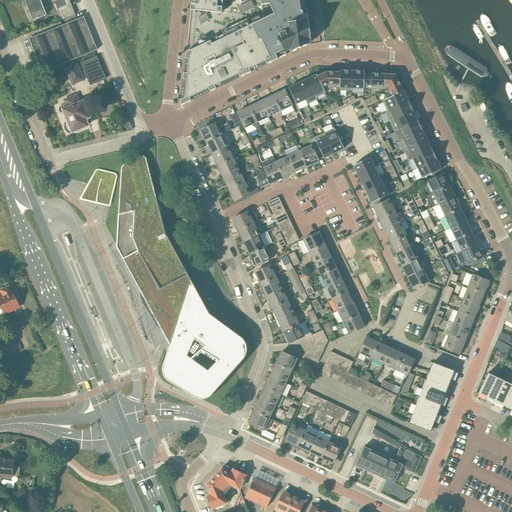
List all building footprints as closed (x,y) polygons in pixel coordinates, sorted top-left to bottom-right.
[(24,0),(33,20),(47,15),(40,0),(24,0)] [(69,0),(51,0),(60,20),(75,14),(69,0)] [(191,0),(181,106),(309,44),(307,40),(311,40),(306,0),(191,0)] [(84,16),(29,39),(43,72),(97,50),(84,16)] [(449,54),(485,79),(491,72),(455,46),(449,54)] [(96,57),(81,63),(91,85),(106,79),(96,57)] [(65,69),(72,85),(84,80),(78,64),(65,69)] [(339,87),(339,90),(344,90),(352,90),(352,88),(353,71),(340,71),(340,73),(341,73),(340,84),(340,87),(339,87)] [(353,71),(352,88),(364,89),(364,88),(365,85),(364,85),(365,74),(365,73),(365,72),(353,71)] [(318,76),(323,87),(324,89),(330,87),(339,87),(340,87),(340,84),(341,73),(340,73),(327,72),(318,76)] [(365,74),(364,85),(365,85),(364,88),(376,88),(385,89),(386,74),(365,74),(365,73),(365,74)] [(317,74),(308,79),(316,97),(317,97),(326,93),(324,89),(323,87),(318,76),(317,74)] [(386,74),(385,89),(386,89),(390,97),(393,96),(404,91),(396,75),(386,74)] [(303,81),(298,83),(306,100),(308,104),(315,100),(317,99),(318,99),(317,97),(316,97),(308,79),(303,81)] [(289,88),(296,104),(301,102),(306,100),(298,83),(289,88)] [(273,95),(281,111),(292,105),(285,90),(273,95)] [(390,97),(383,101),(387,111),(408,101),(404,91),(393,96),(390,97)] [(269,116),(281,111),(273,95),(262,101),(269,116)] [(66,104),(61,106),(59,107),(59,110),(60,112),(62,114),(65,113),(72,132),(88,125),(85,119),(89,117),(83,102),(79,103),(76,96),(65,100),(66,104)] [(257,122),(269,116),(262,101),(250,107),(257,122)] [(387,111),(385,112),(390,122),(413,110),(408,101),(387,111)] [(257,122),(250,107),(237,112),(245,128),(252,125),(256,128),(259,127),(257,122)] [(413,110),(390,122),(395,131),(418,120),(413,110)] [(241,126),(236,114),(231,117),(236,128),(241,126)] [(301,125),(298,119),(287,125),(290,130),(301,125)] [(418,120),(395,131),(399,141),(422,130),(418,120)] [(201,130),(207,142),(222,134),(232,130),(229,124),(219,129),(216,123),(201,130)] [(334,128),(324,133),(334,153),(344,148),(334,128)] [(272,138),(278,135),(275,130),(269,133),(272,138)] [(422,130),(399,141),(404,151),(427,140),(422,130)] [(241,140),(247,137),(244,131),(238,134),(241,140)] [(290,132),(279,137),(282,143),(293,138),(290,132)] [(324,133),(314,138),(315,138),(324,158),(334,153),(324,133)] [(228,146),(222,134),(207,142),(212,154),(228,146)] [(250,142),(247,137),(241,140),(244,145),(250,142)] [(275,146),(282,143),(279,137),(273,140),(275,146)] [(252,141),(255,146),(266,141),(264,138),(259,140),(258,138),(252,141)] [(427,140),(404,151),(409,160),(409,161),(413,159),(413,158),(432,149),(427,140)] [(267,144),(256,148),(259,154),(269,149),(267,144)] [(300,151),(307,166),(319,161),(311,145),(300,151)] [(234,159),(228,146),(212,154),(218,166),(234,159)] [(432,149),(413,158),(413,159),(415,163),(418,168),(436,159),(432,149)] [(288,156),(295,172),(307,166),(300,151),(288,156)] [(121,170),(117,246),(129,269),(170,344),(167,353),(163,366),(163,368),(163,371),(163,373),(164,376),(166,378),(169,381),(190,394),(196,398),(199,399),(203,399),(207,398),(210,396),(212,394),(235,368),(242,360),(243,359),(245,356),(247,352),(247,348),(247,347),(246,344),(244,340),(241,337),(224,325),(210,314),(203,303),(175,250),(166,233),(163,221),(158,203),(146,159),(145,157),(143,156),(141,155),(139,156),(125,164),(123,165),(122,167),(121,169),(121,170)] [(252,163),(258,161),(255,155),(250,158),(252,163)] [(283,178),(295,172),(288,156),(276,162),(283,178)] [(271,183),(283,178),(276,162),(274,157),(262,163),(271,183)] [(368,158),(354,165),(358,175),(374,167),(370,158),(369,158),(368,158)] [(218,166),(223,177),(239,170),(234,159),(218,166)] [(436,159),(418,168),(423,178),(441,169),(436,159)] [(258,161),(252,163),(255,169),(261,167),(258,161)] [(374,167),(358,175),(363,184),(379,176),(374,167)] [(223,177),(229,189),(245,182),(239,170),(223,177)] [(270,184),(264,172),(256,176),(262,188),(270,184)] [(428,181),(434,193),(449,185),(443,173),(428,181)] [(379,176),(363,184),(367,193),(383,185),(384,186),(388,184),(383,174),(379,176)] [(82,200),(98,204),(100,189),(102,179),(92,176),(81,198),(80,199),(82,200)] [(250,193),(245,182),(229,189),(235,201),(250,193)] [(383,185),(367,193),(372,203),(388,195),(384,186),(383,185)] [(439,204),(455,197),(449,185),(434,193),(439,204)] [(408,205),(413,202),(408,191),(404,193),(407,198),(405,199),(408,205)] [(415,202),(421,199),(418,193),(412,196),(415,202)] [(267,202),(270,208),(281,202),(279,197),(267,202)] [(445,216),(460,209),(455,197),(439,204),(445,216)] [(380,218),(395,211),(389,199),(374,206),(380,218)] [(424,204),(421,199),(415,202),(418,207),(424,204)] [(281,202),(270,208),(273,213),(284,208),(281,202)] [(416,208),(413,202),(408,205),(411,211),(416,208)] [(284,208),(273,213),(275,218),(286,213),(284,208)] [(263,212),(266,218),(271,215),(269,209),(263,212)] [(451,228),(466,220),(460,209),(445,216),(451,228)] [(238,231),(254,223),(248,211),(233,219),(238,231)] [(385,230),(401,223),(395,211),(380,218),(385,230)] [(286,213),(275,218),(278,224),(289,218),(286,213)] [(274,221),(271,215),(266,218),(269,223),(274,221)] [(427,225),(432,222),(429,216),(424,219),(427,225)] [(289,218),(278,224),(280,229),(291,223),(289,218)] [(419,228),(425,225),(422,220),(416,222),(419,228)] [(456,240),(472,232),(466,220),(451,228),(456,240)] [(432,222),(427,225),(429,230),(435,227),(432,222)] [(244,242),(260,235),(254,223),(238,231),(244,242)] [(283,234),(294,229),(291,223),(280,229),(283,234)] [(391,242),(406,234),(401,223),(385,230),(391,242)] [(425,225),(419,228),(422,234),(427,231),(425,225)] [(285,239),(297,234),(294,229),(283,234),(285,239)] [(309,252),(325,244),(319,232),(304,240),(309,252)] [(412,246),(417,244),(411,232),(406,234),(391,242),(396,254),(412,246)] [(462,251),(477,244),(472,232),(456,240),(462,251)] [(277,241),(283,238),(280,233),(274,236),(277,241)] [(297,234),(285,239),(288,245),(299,240),(297,234)] [(265,247),(260,235),(244,242),(250,255),(265,247)] [(283,238),(277,241),(280,247),(286,244),(283,238)] [(440,240),(435,242),(438,248),(443,245),(440,240)] [(430,252),(436,249),(433,243),(428,246),(430,252)] [(331,256),(325,244),(309,252),(315,263),(331,256)] [(412,246),(396,254),(402,265),(417,258),(422,256),(417,244),(412,246)] [(483,256),(477,244),(462,251),(468,263),(483,256)] [(445,245),(438,248),(442,255),(448,252),(445,245)] [(271,259),(265,247),(250,255),(255,266),(271,259)] [(439,255),(436,249),(430,252),(433,257),(439,255)] [(291,260),(297,257),(294,252),(289,254),(291,260)] [(336,268),(331,256),(315,263),(321,275),(336,268)] [(300,263),(297,257),(291,260),(294,266),(300,263)] [(408,277),(423,270),(417,258),(402,265),(408,277)] [(288,271),(293,269),(290,263),(285,266),(288,271)] [(449,271),(455,269),(452,263),(446,266),(449,271)] [(255,272),(261,284),(276,277),(271,265),(255,272)] [(442,275),(447,272),(445,267),(439,269),(442,275)] [(293,284),(299,280),(294,268),(293,269),(288,271),(287,272),(293,284)] [(342,279),(336,268),(321,275),(326,287),(342,279)] [(429,282),(423,270),(408,277),(414,289),(429,282)] [(459,276),(453,273),(450,279),(456,282),(459,276)] [(300,278),(303,284),(308,281),(306,275),(300,278)] [(468,287),(484,293),(489,281),(473,275),(468,287)] [(276,277),(261,284),(266,296),(282,289),(276,277)] [(332,299),(347,291),(342,279),(326,287),(332,299)] [(298,295),(299,295),(305,292),(299,280),(293,284),(298,295)] [(311,287),(308,281),(303,284),(305,289),(311,287)] [(0,298),(0,312),(1,315),(4,314),(11,310),(20,305),(14,292),(13,293),(10,286),(1,290),(4,297),(0,298)] [(448,286),(445,292),(451,294),(454,288),(448,286)] [(484,293),(468,287),(463,299),(479,305),(484,293)] [(272,308),(288,300),(282,289),(266,296),(272,308)] [(338,310),(353,303),(347,291),(332,299),(338,310)] [(308,298),(305,292),(299,295),(302,301),(308,298)] [(451,294),(445,292),(442,300),(448,303),(451,294)] [(311,301),(314,307),(320,305),(317,299),(311,301)] [(479,305),(463,299),(458,311),(474,317),(479,305)] [(278,320),(293,312),(288,300),(272,308),(278,320)] [(343,322),(359,315),(353,303),(338,310),(343,322)] [(322,310),(320,305),(314,307),(317,313),(322,310)] [(310,318),(316,316),(313,310),(307,313),(310,318)] [(438,310),(436,316),(442,318),(444,312),(438,310)] [(474,317),(458,311),(454,323),(469,330),(474,317)] [(283,331),(299,324),(293,312),(278,320),(283,331)] [(343,322),(335,326),(337,331),(346,327),(349,334),(364,326),(359,315),(343,322)] [(316,316),(310,318),(313,324),(319,321),(316,316)] [(442,318),(436,316),(433,322),(439,324),(442,318)] [(322,325),(325,331),(331,328),(328,322),(322,325)] [(465,342),(469,330),(454,323),(449,335),(465,342)] [(305,336),(299,324),(283,331),(289,343),(305,336)] [(331,328),(325,331),(328,336),(334,334),(331,328)] [(315,341),(328,341),(323,330),(312,335),(315,341)] [(498,338),(508,344),(511,338),(501,332),(498,338)] [(465,342),(449,335),(444,348),(460,354),(465,342)] [(368,366),(379,343),(367,337),(360,352),(366,356),(362,364),(368,366)] [(511,347),(497,339),(494,346),(507,354),(511,347)] [(312,346),(323,351),(328,341),(315,341),(312,346)] [(372,358),(383,364),(391,348),(379,343),(372,358)] [(312,346),(310,352),(320,357),(323,351),(312,346)] [(383,364),(395,369),(402,354),(391,348),(383,364)] [(331,365),(336,354),(331,351),(326,362),(331,365)] [(276,364),(292,371),(297,359),(282,352),(276,364)] [(318,363),(320,357),(310,352),(307,358),(318,363)] [(342,356),(336,354),(331,365),(337,367),(342,356)] [(414,359),(402,354),(395,369),(407,375),(414,359)] [(347,359),(342,356),(337,367),(342,370),(347,359)] [(353,362),(347,359),(342,370),(348,372),(348,373),(353,362)] [(321,373),(326,376),(331,365),(326,362),(321,373)] [(429,371),(451,379),(454,371),(433,362),(429,371)] [(292,371),(276,364),(271,375),(286,383),(292,371)] [(315,368),(310,365),(307,371),(313,374),(315,368)] [(331,365),(326,376),(332,378),(337,367),(331,365)] [(332,378),(337,381),(342,370),(337,367),(332,378)] [(342,370),(337,381),(343,383),(348,372),(342,370)] [(371,374),(365,371),(362,377),(368,380),(371,374)] [(451,379),(429,371),(426,380),(448,388),(451,379)] [(343,383),(348,386),(353,375),(348,373),(348,372),(343,383)] [(478,394),(487,398),(497,377),(488,373),(478,394)] [(280,395),(286,383),(271,375),(265,387),(280,395)] [(348,386),(353,388),(359,377),(353,375),(348,386)] [(511,377),(507,376),(505,381),(495,402),(503,406),(511,387),(511,377)] [(364,380),(359,377),(353,388),(359,391),(364,380)] [(495,402),(505,381),(497,377),(487,398),(495,402)] [(359,391),(364,394),(370,383),(364,380),(359,391)] [(386,389),(389,383),(383,380),(380,386),(386,389)] [(448,388),(426,380),(423,388),(444,397),(448,388)] [(301,383),(299,389),(304,391),(307,386),(301,383)] [(364,394),(370,396),(375,385),(370,383),(364,394)] [(389,383),(386,389),(392,391),(395,385),(389,383)] [(380,388),(375,385),(370,396),(375,399),(380,388)] [(444,397),(423,388),(417,386),(414,395),(419,397),(441,405),(444,397)] [(280,395),(265,387),(260,399),(275,406),(280,395)] [(511,408),(511,387),(503,406),(511,410),(511,408)] [(375,399),(381,401),(386,390),(380,388),(375,399)] [(304,391),(299,389),(296,395),(302,397),(304,391)] [(381,401),(386,404),(391,393),(386,390),(381,401)] [(307,405),(312,394),(306,391),(301,402),(307,405)] [(397,396),(391,393),(386,404),(392,407),(397,396)] [(312,394),(307,405),(312,408),(318,396),(312,394)] [(312,408),(318,410),(323,399),(318,396),(312,408)] [(441,405),(419,397),(416,405),(438,414),(441,405)] [(275,406),(260,399),(254,411),(269,418),(275,406)] [(318,410),(321,412),(323,413),(329,402),(323,399),(318,410)] [(329,415),(334,404),(329,402),(323,413),(327,415),(329,415)] [(334,418),(339,407),(334,404),(329,415),(334,418)] [(309,408),(303,405),(300,411),(306,414),(309,408)] [(438,414),(416,405),(413,414),(434,422),(438,414)] [(290,406),(287,412),(293,415),(296,409),(290,406)] [(339,407),(334,418),(340,421),(345,409),(339,407)] [(345,423),(350,412),(345,409),(340,421),(345,423)] [(269,418),(254,411),(248,423),(266,431),(268,430),(273,419),(269,418)] [(293,415),(287,412),(282,423),(288,426),(293,415)] [(324,422),(326,416),(327,415),(323,413),(321,412),(318,419),(324,422)] [(350,412),(345,423),(351,426),(356,415),(350,412)] [(434,422),(413,414),(409,423),(431,431),(434,422)] [(326,416),(324,422),(329,425),(332,419),(326,416)] [(277,435),(283,437),(288,426),(282,424),(277,435)] [(298,446),(305,431),(293,425),(286,440),(298,446)] [(347,433),(350,427),(344,425),(341,431),(347,433)] [(310,452),(317,436),(305,431),(298,446),(310,452)] [(329,442),(317,436),(310,452),(321,457),(329,442)] [(330,438),(329,442),(321,457),(333,463),(342,444),(330,438)] [(394,460),(364,446),(355,465),(394,483),(402,467),(403,465),(394,460)] [(422,457),(400,447),(394,460),(403,465),(402,467),(414,473),(422,457)] [(19,464),(14,463),(14,461),(0,459),(0,475),(18,477),(19,464)] [(246,475),(234,469),(232,473),(222,469),(207,484),(211,494),(206,496),(212,509),(226,503),(221,492),(229,484),(240,489),(246,475)] [(256,502),(265,484),(254,478),(245,497),(256,502)] [(265,484),(256,502),(267,507),(275,489),(265,484)] [(283,511),(286,511),(294,497),(283,492),(275,508),(283,511)] [(240,496),(237,504),(238,508),(246,505),(242,495),(240,496)] [(300,511),(305,502),(294,497),(286,511),(300,511)]
